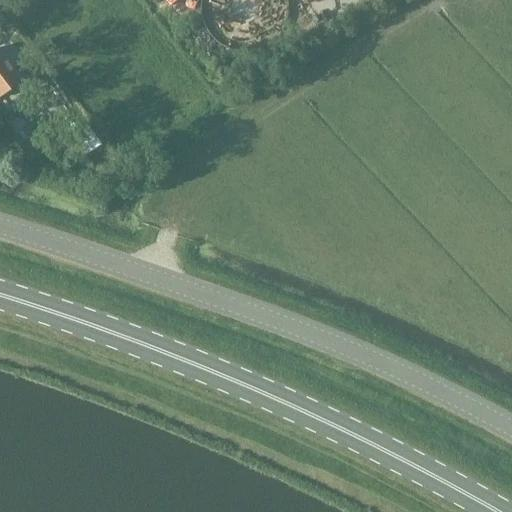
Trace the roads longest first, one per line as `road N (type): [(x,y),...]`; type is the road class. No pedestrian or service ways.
road 1 (unclassified): [(511,431),(274,320),(0,226)]
road 2 (primary): [(493,511),(331,425),(0,296)]
